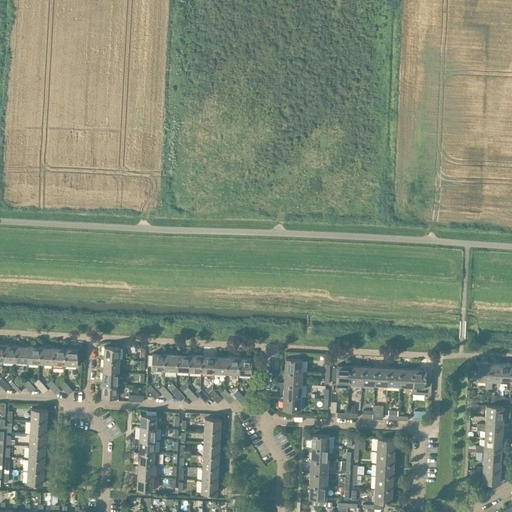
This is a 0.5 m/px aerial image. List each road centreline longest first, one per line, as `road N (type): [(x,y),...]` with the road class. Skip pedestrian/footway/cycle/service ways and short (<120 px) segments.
road 1 (residential): [(262,346),(438,355),(434,422),(421,426)]
road 2 (residential): [(91,337),(262,346)]
road 3 (residential): [(259,408),(88,400)]
road 4 (residential): [(421,426),(260,418)]
